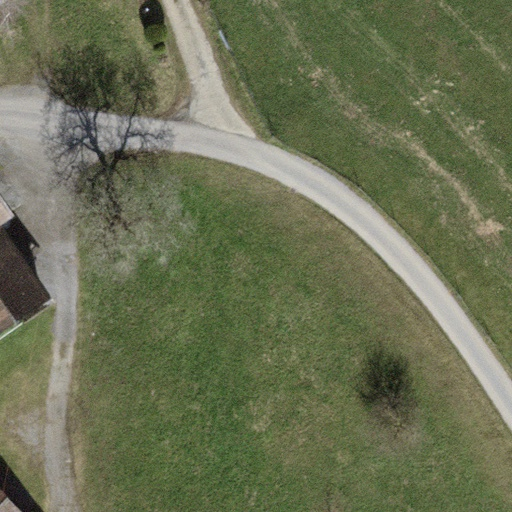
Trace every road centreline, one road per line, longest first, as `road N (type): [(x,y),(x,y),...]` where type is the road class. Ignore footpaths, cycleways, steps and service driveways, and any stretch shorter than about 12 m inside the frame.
road 1 (unclassified): [(511,407),(431,291),(353,209),(313,182),(217,145),(0,109)]
road 2 (track): [(176,0),(212,91),(217,145)]
